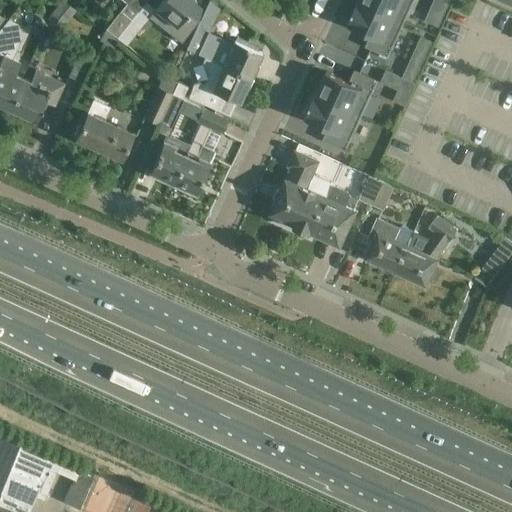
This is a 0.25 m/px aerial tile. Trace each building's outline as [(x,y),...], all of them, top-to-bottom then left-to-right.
[(122,0),(127,4),(107,30),(118,39),(146,2),(147,0),(122,0)] [(187,13),(196,1),(194,0),(163,0),(156,10),(146,2),(118,39),(127,46),(149,17),(158,25),(164,17),(175,25),(169,33),(181,43),(198,22),(187,13)] [(359,0),(360,0),(360,2),(396,18),(404,0),(359,0)] [(436,0),(426,23),(440,29),(452,0),(436,0)] [(57,33),(75,11),(64,1),(46,23),(57,33)] [(396,18),(360,2),(349,25),(372,35),(367,47),(389,58),(394,45),(385,41),(396,18)] [(234,41),(233,43),(232,47),(208,37),(210,30),(200,25),(188,50),(204,57),(253,81),(259,66),(257,65),(262,53),(246,46),(247,42),(236,38),(235,41),(234,41)] [(0,56),(9,36),(2,30),(0,31),(0,56)] [(421,37),(415,52),(426,57),(433,43),(421,37)] [(0,104),(11,110),(25,79),(17,75),(21,66),(3,57),(0,63),(0,104)] [(82,83),(91,61),(79,57),(70,78),(80,83),(82,83)] [(248,93),(253,81),(204,57),(201,63),(207,79),(205,85),(199,82),(195,84),(189,97),(219,110),(225,96),(240,103),(245,92),(248,93)] [(44,102),(54,107),(64,85),(46,76),(46,75),(37,71),(32,82),(25,79),(11,110),(36,121),(44,102)] [(317,94),(317,95),(353,112),(364,89),(372,93),(378,81),(356,71),(350,83),(327,72),(323,82),(319,81),(314,92),(317,94)] [(387,71),(381,83),(393,88),(398,76),(387,71)] [(158,125),(172,95),(175,88),(164,77),(145,119),(158,125)] [(178,83),(175,88),(172,95),(183,100),(188,88),(178,83)] [(171,130),(185,101),(183,100),(172,95),(158,125),(171,130)] [(353,112),(317,95),(306,118),(329,129),(324,141),(346,151),(351,139),(342,135),(353,112)] [(121,160),(133,133),(105,121),(112,106),(94,99),(87,113),(81,127),(80,126),(76,135),(77,136),(76,139),(121,160)] [(223,135),(228,123),(229,121),(203,110),(196,123),(200,124),(201,125),(209,129),(223,135)] [(196,194),(213,156),(215,152),(201,146),(209,129),(201,125),(200,124),(189,148),(186,155),(187,156),(174,184),(196,194)] [(174,184),(187,156),(186,155),(189,148),(177,143),(175,147),(165,142),(151,173),(174,184)] [(313,231),(326,197),(307,188),(319,161),(296,151),(289,167),(294,169),(289,180),(287,179),(272,213),(295,223),(294,227),(311,235),(313,231)] [(372,205),(383,183),(370,177),(369,178),(360,200),(372,205)] [(384,210),(393,189),(383,183),(372,205),(384,210)] [(341,244),(355,211),(346,206),(351,197),(349,193),(332,185),(326,197),(313,231),(341,244)] [(450,241),(451,240),(458,230),(440,217),(432,229),(439,234),(425,253),(408,246),(398,270),(427,283),(438,258),(437,258),(449,240),(450,241)] [(398,270),(408,246),(414,233),(403,228),(399,229),(378,220),(370,239),(375,241),(368,256),(398,270)] [(511,242),(506,238),(476,278),(488,286),(511,253),(511,242)] [(30,511),(49,468),(57,472),(61,460),(0,433),(0,505),(16,511),(30,511)] [(78,510),(93,478),(79,473),(65,504),(78,510)]
